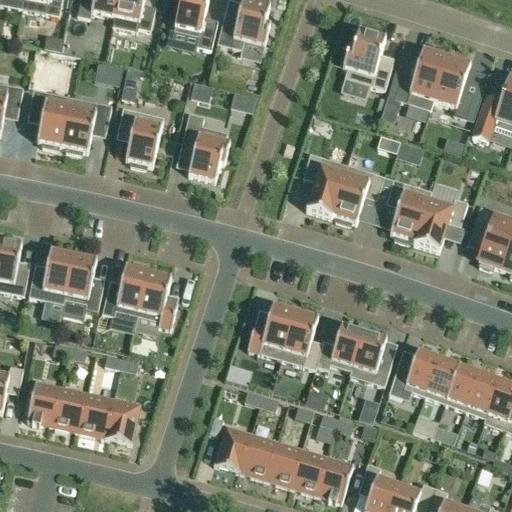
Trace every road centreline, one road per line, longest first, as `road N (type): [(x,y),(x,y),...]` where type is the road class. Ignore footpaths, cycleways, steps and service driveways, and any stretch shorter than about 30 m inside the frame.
road 1 (residential): [(235,239),(511,326)]
road 2 (residential): [(235,239),(154,488)]
road 3 (residential): [(0,182),(235,239)]
road 4 (residential): [(154,488),(0,453)]
road 5 (residential): [(371,0),(511,42)]
